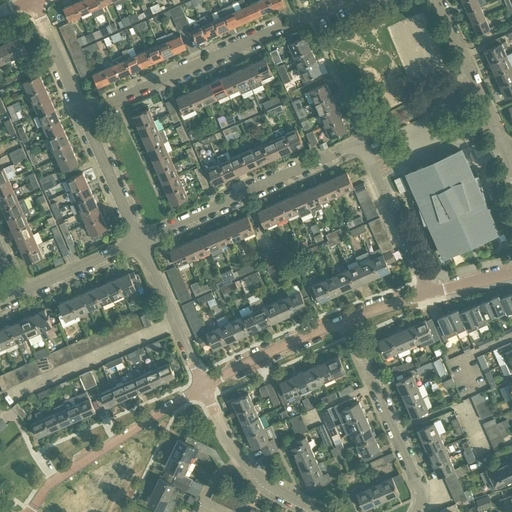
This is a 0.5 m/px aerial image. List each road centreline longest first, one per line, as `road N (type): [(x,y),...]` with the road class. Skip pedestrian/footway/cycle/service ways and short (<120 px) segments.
road 1 (residential): [(138,241),(365,144),(426,293)]
road 2 (residential): [(82,116),(347,0)]
road 3 (residential): [(28,511),(49,485),(204,388)]
road 4 (residential): [(415,511),(417,488),(343,323)]
road 5 (residential): [(319,511),(240,460),(204,388)]
road 6 (residential): [(20,390),(174,323)]
road 7 (residential): [(506,152),(438,0)]
road 8 (residential): [(204,388),(343,323)]
road 9 (residential): [(138,241),(82,116)]
road 10 (residential): [(16,292),(138,241)]
road 11 (residential): [(82,116),(30,0)]
